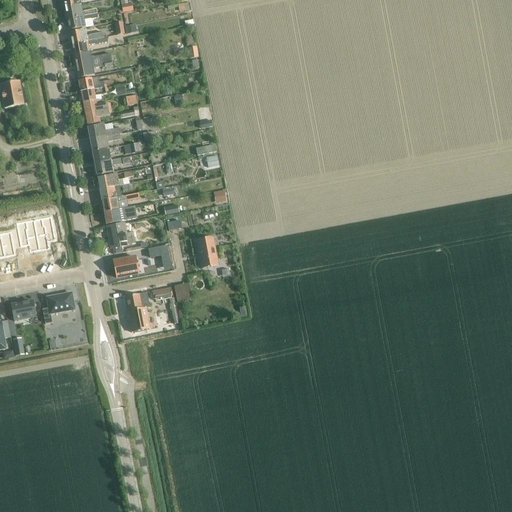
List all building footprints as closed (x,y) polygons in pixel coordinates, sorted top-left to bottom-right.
[(62,0),(64,9),(81,6),(79,0),(62,0)] [(178,6),(179,13),(185,11),(185,12),(190,11),(188,3),(178,6)] [(123,14),(133,12),(132,4),(122,6),(123,14)] [(96,10),(90,11),(85,12),(85,13),(82,13),(81,6),(64,9),(67,20),(97,14),(96,10)] [(97,14),(67,20),(69,32),(85,28),(93,27),(92,20),(98,19),(97,14)] [(125,35),(122,23),(115,25),(117,36),(125,35)] [(126,28),(125,28),(126,35),(137,33),(135,26),(126,28)] [(88,37),(87,39),(85,30),(69,33),(71,45),(104,39),(103,34),(88,37)] [(195,46),(194,38),(192,38),(192,36),(187,37),(188,47),(195,46)] [(74,56),(90,53),(88,46),(89,46),(96,45),(107,43),(107,38),(104,39),(71,45),(74,56)] [(197,48),(188,49),(190,60),(198,59),(197,48)] [(107,56),(93,58),(91,58),(90,53),(74,56),(78,80),(94,77),(93,70),(96,69),(95,69),(102,67),(102,69),(113,67),(117,66),(116,61),(108,62),(107,56)] [(81,93),(106,88),(106,86),(104,86),(103,83),(93,85),(91,79),(79,82),(81,93)] [(24,106),(20,82),(1,86),(5,110),(24,106)] [(115,88),(117,97),(126,95),(124,87),(115,88)] [(108,94),(107,91),(106,88),(81,93),(83,104),(101,100),(100,96),(108,94)] [(183,103),(182,96),(174,97),(175,104),(183,103)] [(137,105),(136,97),(126,98),(127,107),(137,105)] [(109,104),(102,106),(101,100),(83,104),(85,115),(111,110),(109,104)] [(121,119),(139,116),(138,108),(133,109),(134,111),(120,114),(121,119)] [(111,110),(85,115),(87,126),(100,124),(99,118),(110,116),(109,113),(111,113),(111,110)] [(211,122),(201,124),(202,130),(212,128),(211,122)] [(121,129),(114,130),(105,132),(104,125),(88,128),(90,141),(119,135),(122,134),(121,129)] [(156,140),(155,132),(143,134),(144,142),(156,140)] [(92,152),(109,149),(107,143),(120,141),(119,135),(90,141),(92,152)] [(130,150),(131,154),(139,153),(137,144),(130,145),(130,150)] [(206,147),(196,149),(198,157),(208,155),(217,153),(215,146),(206,147)] [(94,164),(111,161),(110,155),(116,153),(115,148),(109,149),(92,152),(94,164)] [(219,167),(217,156),(208,158),(210,169),(219,167)] [(123,164),(123,166),(131,164),(130,158),(122,160),(122,159),(120,160),(111,161),(94,164),(97,177),(113,173),(112,167),(123,164)] [(99,190),(119,186),(122,186),(129,184),(128,179),(133,178),(132,172),(124,174),(125,180),(123,180),(119,181),(118,175),(97,179),(99,190)] [(163,183),(156,184),(157,191),(164,189),(163,183)] [(113,200),(113,199),(112,194),(115,193),(120,192),(119,186),(99,190),(102,202),(113,200)] [(170,197),(169,190),(162,191),(163,198),(170,197)] [(224,191),(214,193),(216,203),(226,201),(224,191)] [(119,210),(118,204),(140,199),(139,194),(113,199),(113,200),(102,202),(104,213),(119,210)] [(104,213),(106,225),(121,222),(130,221),(137,220),(134,208),(119,210),(104,213)] [(179,222),(167,224),(169,232),(181,230),(179,222)] [(47,233),(40,235),(43,250),(52,249),(51,242),(59,240),(56,224),(46,226),(47,233)] [(124,224),(107,228),(111,250),(113,249),(114,255),(123,254),(121,248),(129,246),(136,245),(133,233),(126,234),(124,224)] [(31,228),(21,230),(24,247),(32,245),(33,252),(43,250),(40,235),(32,236),(31,228)] [(14,236),(4,238),(7,257),(18,255),(14,236)] [(218,266),(213,239),(197,242),(202,269),(218,266)] [(174,246),(176,255),(184,253),(182,245),(174,246)] [(169,255),(162,257),(163,264),(171,262),(169,255)] [(117,279),(139,275),(136,258),(113,263),(117,279)] [(163,290),(154,292),(155,300),(166,298),(172,296),(171,289),(163,290)] [(75,310),(71,294),(47,299),(49,309),(42,310),(45,325),(52,324),(51,315),(75,310)] [(147,294),(126,298),(133,334),(135,333),(135,334),(141,333),(140,332),(146,331),(145,324),(149,323),(146,308),(150,308),(147,294)] [(171,312),(174,325),(179,324),(175,305),(176,305),(175,298),(172,299),(172,300),(170,301),(170,305),(169,305),(170,309),(171,308),(171,310),(170,310),(170,312),(171,312)] [(11,305),(14,322),(36,318),(33,301),(11,305)] [(168,305),(156,308),(158,316),(170,314),(168,305)] [(0,314),(0,350),(6,350),(5,339),(11,338),(8,321),(1,323),(0,314)] [(21,339),(13,341),(16,357),(24,355),(21,339)] [(15,358),(13,350),(6,352),(7,359),(15,358)]
